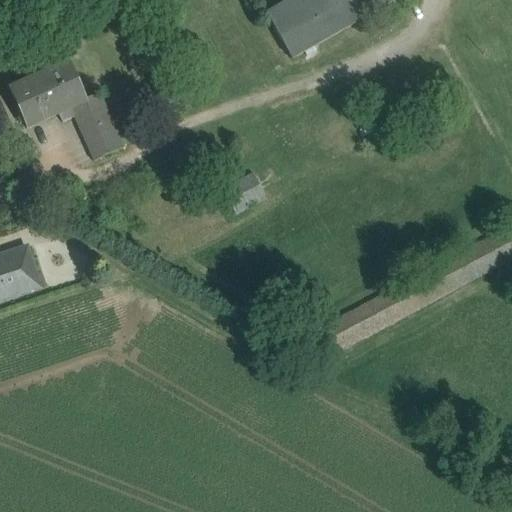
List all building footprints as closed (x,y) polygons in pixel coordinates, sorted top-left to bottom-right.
[(396,0),(301,0),(268,19),(292,61),(397,1),(396,0)] [(100,95),(86,102),(69,65),(9,92),(26,131),(59,117),(63,125),(78,119),(86,135),(112,123),(100,95)] [(437,78),(366,116),(379,141),(450,102),(437,78)] [(112,123),(86,135),(98,161),(124,149),(112,123)] [(253,175),(236,184),(250,209),(267,200),(253,175)] [(511,226),(302,339),(317,366),(511,261),(511,226)] [(0,259),(0,301),(38,289),(26,251),(0,259)]
